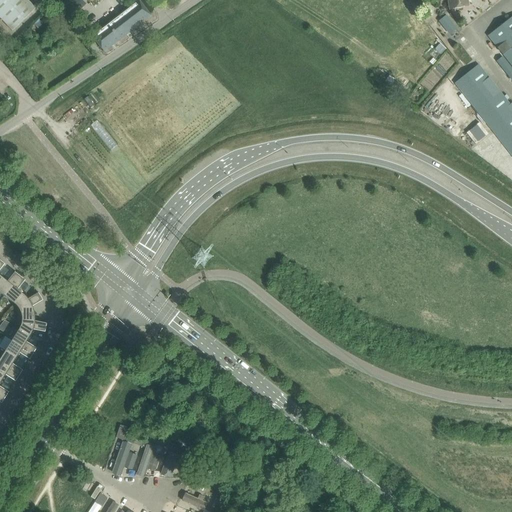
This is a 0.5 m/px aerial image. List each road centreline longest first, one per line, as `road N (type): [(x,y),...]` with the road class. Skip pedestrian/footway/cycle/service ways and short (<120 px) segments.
road 1 (tertiary): [(511,211),(390,144),(284,141),(217,170),(187,194),(121,285)]
road 2 (tertiary): [(137,296),(214,195),(299,157),(387,163),(511,232)]
road 3 (tertiary): [(410,511),(137,296)]
road 4 (unclassified): [(0,132),(200,0)]
road 5 (residential): [(0,420),(57,329),(48,289),(0,248)]
road 6 (tertiary): [(121,285),(0,187)]
road 7 (tertiary): [(121,285),(63,392)]
road 8 (tertiary): [(63,392),(137,296)]
